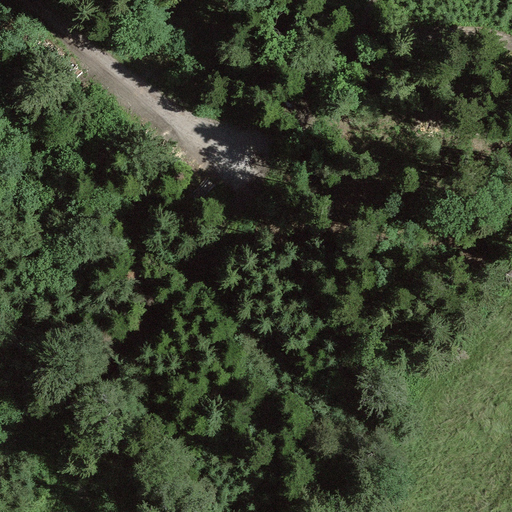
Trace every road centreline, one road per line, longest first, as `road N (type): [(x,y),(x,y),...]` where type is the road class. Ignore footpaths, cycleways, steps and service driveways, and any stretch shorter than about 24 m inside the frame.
road 1 (track): [(262,170),(133,351),(89,379),(57,422),(48,511)]
road 2 (track): [(20,0),(96,66),(262,170)]
road 3 (track): [(262,170),(372,0)]
